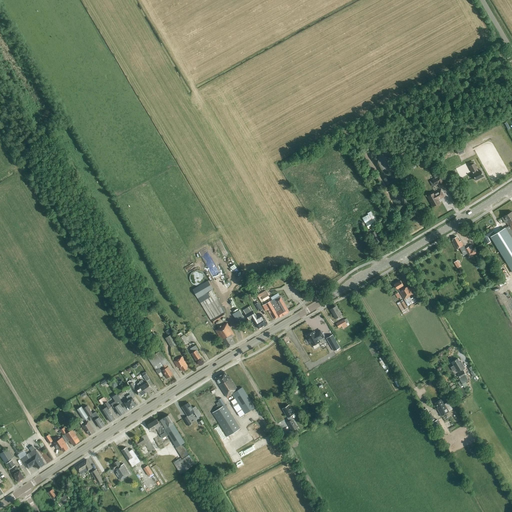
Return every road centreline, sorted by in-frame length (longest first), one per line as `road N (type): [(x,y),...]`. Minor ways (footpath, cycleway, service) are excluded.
road 1 (track): [(163,392),(0,120)]
road 2 (primary): [(25,489),(234,354)]
road 3 (unclassified): [(327,511),(238,360)]
road 4 (track): [(357,289),(432,412)]
road 5 (primary): [(234,354),(353,282)]
road 6 (primary): [(401,255),(511,186)]
